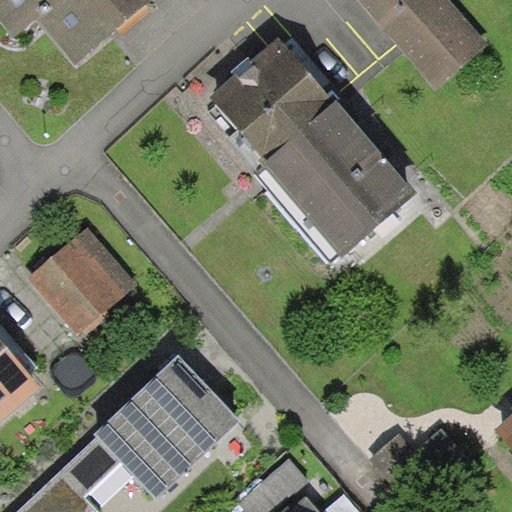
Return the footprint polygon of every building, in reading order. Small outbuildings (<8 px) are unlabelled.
[(0,0),(0,5),(28,39),(44,26),(84,72),(162,5),(158,0),(0,0)] [(494,42),(457,0),(354,0),(436,93),(494,42)] [(419,186),(285,37),(207,106),(340,256),(419,186)] [(87,232),(28,282),(77,340),(136,290),(87,232)] [(0,418),(39,388),(0,338),(0,418)] [(179,358),(10,511),(99,511),(136,478),(154,498),(238,421),(179,358)] [(511,414),(497,427),(511,444),(511,414)]
